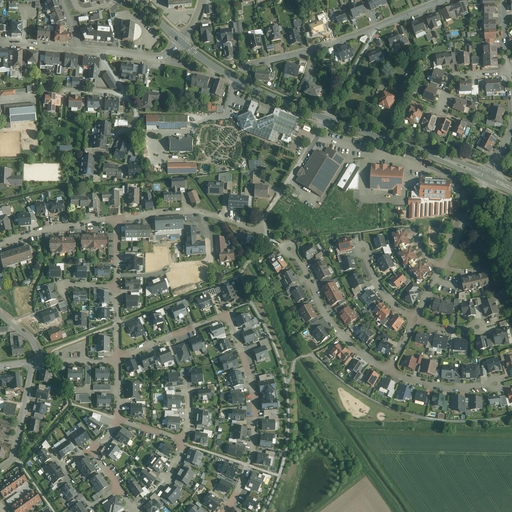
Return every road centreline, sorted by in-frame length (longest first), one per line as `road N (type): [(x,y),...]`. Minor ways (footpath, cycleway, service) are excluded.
road 1 (residential): [(224,511),(247,465),(255,417),(252,382),(225,315),(117,359)]
road 2 (residential): [(444,0),(243,72)]
road 3 (secondary): [(488,178),(326,119)]
road 4 (secondary): [(326,119),(236,79),(179,41)]
road 5 (residential): [(288,247),(340,332),(388,370)]
road 6 (residential): [(116,219),(191,210),(260,230)]
